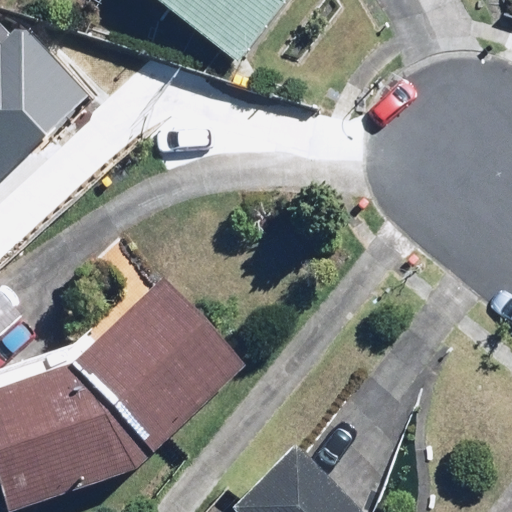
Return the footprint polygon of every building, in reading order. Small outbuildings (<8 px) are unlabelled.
[(150,0),(237,65),(285,0),(150,0)] [(0,165),(74,95),(13,31),(1,33),(0,32),(0,165)] [(242,370),(160,282),(64,372),(0,395),(0,491),(7,511),(20,511),(136,470),(242,370)] [(0,337),(22,316),(0,292),(0,337)] [(355,511),(294,450),(231,511),(232,511),(355,511)]
